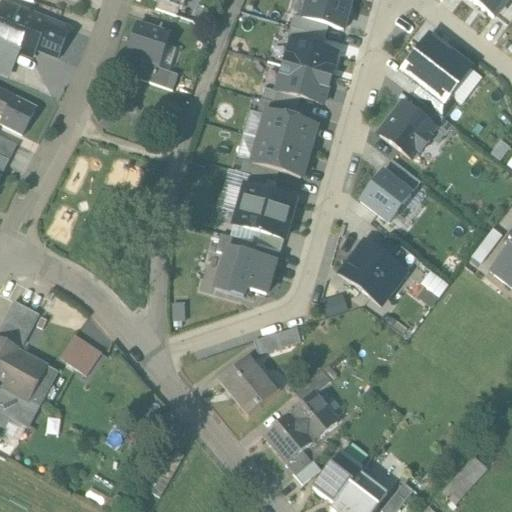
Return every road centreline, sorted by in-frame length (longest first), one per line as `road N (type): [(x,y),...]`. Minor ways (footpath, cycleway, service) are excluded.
road 1 (residential): [(152,360),(298,311),(371,69),(401,0)]
road 2 (track): [(152,360),(178,166),(241,0)]
road 3 (residential): [(5,245),(118,0)]
road 4 (residential): [(152,360),(275,511)]
road 5 (residential): [(5,245),(86,284),(152,360)]
road 6 (residential): [(415,0),(511,76)]
